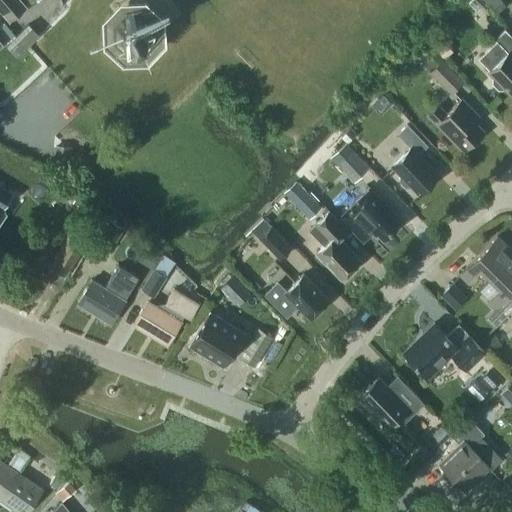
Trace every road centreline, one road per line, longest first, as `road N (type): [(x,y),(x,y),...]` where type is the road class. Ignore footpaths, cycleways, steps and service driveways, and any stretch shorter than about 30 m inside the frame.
road 1 (residential): [(506,182),(399,280),(286,431)]
road 2 (residential): [(286,431),(9,319)]
road 3 (residential): [(421,511),(286,431)]
